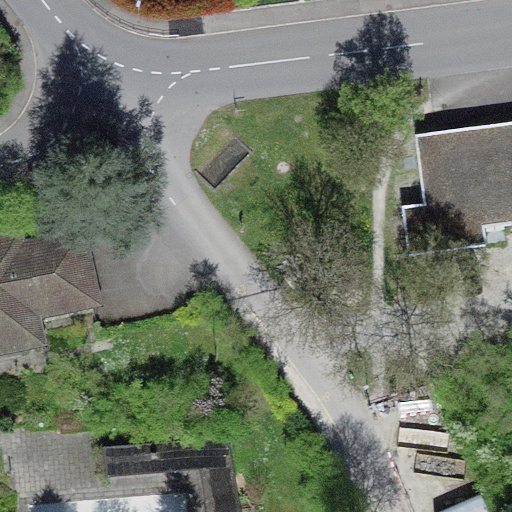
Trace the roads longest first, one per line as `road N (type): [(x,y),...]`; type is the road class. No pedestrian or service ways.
road 1 (residential): [(395,511),(380,462),(121,111)]
road 2 (tertiary): [(121,111),(209,69),(511,31)]
road 3 (tertiary): [(121,111),(40,0)]
road 4 (residential): [(0,156),(121,111)]
